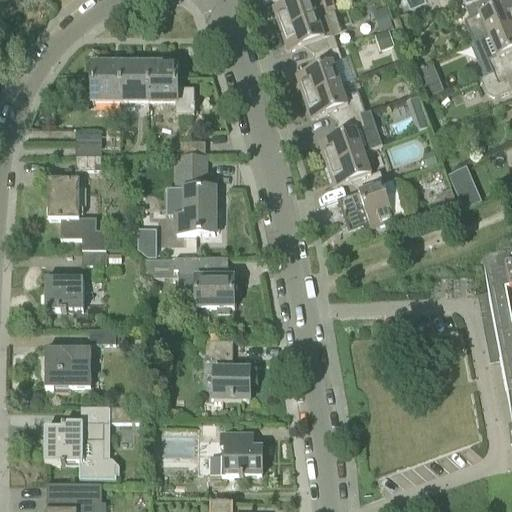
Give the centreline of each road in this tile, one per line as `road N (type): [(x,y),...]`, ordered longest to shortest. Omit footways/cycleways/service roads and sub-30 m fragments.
road 1 (residential): [(329,511),(298,288),(258,123),(217,0)]
road 2 (residential): [(0,180),(28,89),(64,39),(117,0)]
